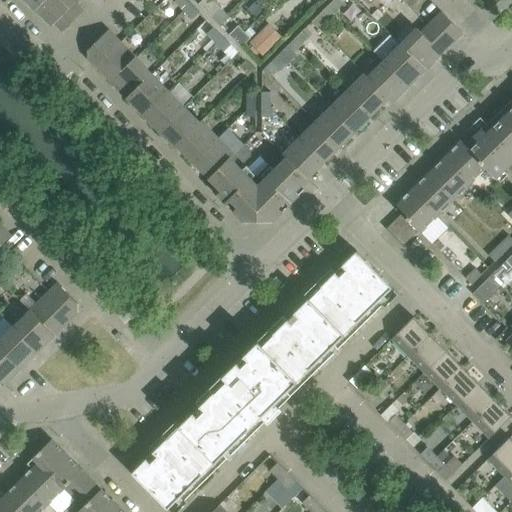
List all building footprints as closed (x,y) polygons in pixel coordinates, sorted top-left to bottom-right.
[(25,0),(35,9),(44,0),(25,0)] [(75,3),(76,2),(75,1),(74,0),(44,0),(35,9),(51,26),(54,23),(62,32),(84,11),(75,3)] [(176,0),(175,2),(183,11),(190,4),(185,0),(176,0)] [(205,11),(214,2),(212,0),(202,0),(198,4),(205,11)] [(340,0),(333,0),(328,5),(335,12),(343,3),(340,0)] [(220,8),(214,2),(205,11),(211,17),(220,8)] [(192,20),(198,13),(190,4),(183,11),(192,20)] [(335,12),(328,5),(319,14),(326,20),(335,12)] [(442,12),(431,23),(451,44),(463,33),(442,12)] [(265,55),(281,34),(266,23),(250,43),(265,55)] [(431,23),(428,26),(421,32),(417,29),(401,45),(425,70),(451,44),(431,23)] [(238,26),(229,35),(235,41),(244,32),(238,26)] [(251,27),(246,32),(251,37),(256,32),(251,27)] [(206,34),(215,43),(221,37),(213,28),(206,34)] [(88,59),(110,82),(135,57),(109,29),(88,50),(88,59)] [(305,29),(296,37),(302,44),(311,35),(305,29)] [(250,38),(244,32),(235,41),(241,48),(250,38)] [(230,46),(221,37),(215,43),(224,52),(230,46)] [(302,44),(296,37),(287,46),(294,52),(302,44)] [(425,70),(401,45),(384,61),(408,86),(425,70)] [(286,60),(280,54),(263,70),(269,77),(286,60)] [(110,82),(127,98),(152,73),(135,57),(110,82)] [(254,70),(245,61),(239,67),(248,76),(254,70)] [(392,103),(408,86),(384,61),(368,77),(367,78),(388,99),(392,103)] [(143,115),(168,90),(152,73),(127,98),(143,115)] [(365,73),(348,90),(372,115),(388,99),(367,78),(368,77),(365,73)] [(184,106),(183,105),(191,97),(179,84),(171,92),(168,90),(143,115),(159,131),(184,106)] [(356,131),(372,115),(348,90),(332,106),(356,131)] [(247,104),(256,104),(256,92),(247,92),(247,104)] [(262,104),(271,104),(271,92),(262,92),(262,104)] [(461,142),(497,178),(511,163),(511,99),(465,145),(461,141),(461,142)] [(256,104),(247,104),(247,117),(256,117),(256,104)] [(271,104),(262,104),(262,117),(271,117),(271,104)] [(159,131),(175,148),(202,121),(201,121),(200,122),(184,106),(159,131)] [(356,131),(332,106),(316,122),(340,147),(356,131)] [(177,146),(193,162),(218,138),(202,121),(175,148),(176,148),(177,146)] [(324,163),(340,147),(316,122),(300,138),(324,163)] [(193,162),(210,179),(235,155),(234,154),(218,138),(193,162)] [(324,163),(300,138),(284,153),(308,178),(324,163)] [(444,158),(470,184),(486,169),(496,179),(497,178),(461,142),(444,158)] [(221,191),(217,195),(244,222),(258,222),(258,185),(240,167),(251,156),(251,151),(244,144),(234,154),(235,155),(210,179),(221,191)] [(295,191),(308,178),(284,153),(282,155),(286,158),(258,186),(258,185),(258,222),(272,222),(299,195),(295,191)] [(444,158),(428,174),(454,200),(470,184),(444,158)] [(428,174),(411,191),(437,217),(454,200),(428,174)] [(410,222),(418,231),(420,233),(437,217),(411,191),(395,207),(401,214),(410,222)] [(386,229),(394,238),(410,222),(401,214),(386,229)] [(418,231),(410,222),(394,238),(403,246),(418,231)] [(0,246),(2,244),(11,236),(3,227),(0,224),(0,246)] [(511,238),(509,236),(499,246),(505,252),(511,244),(511,238)] [(495,262),(505,252),(499,246),(489,256),(495,262)] [(259,341),(256,344),(223,376),(227,380),(216,392),(215,391),(179,426),(180,427),(168,439),(168,438),(132,473),(170,511),(178,511),(189,502),(182,495),(262,416),(269,423),(283,409),(277,402),(296,382),(378,301),(385,308),(399,294),(357,251),(321,286),(322,287),(310,299),(309,298),(274,333),(274,334),(263,345),(259,341)] [(506,260),(496,270),(502,276),(511,266),(506,260)] [(476,269),(466,279),(472,285),(482,275),(476,269)] [(472,294),(483,305),(501,287),(491,276),(472,294)] [(32,308),(57,333),(78,312),(78,304),(57,283),(32,308)] [(40,350),(57,333),(32,308),(16,324),(40,350)] [(414,317),(405,325),(391,339),(408,356),(430,334),(414,317)] [(0,339),(0,341),(23,366),(40,350),(16,324),(0,339)] [(446,351),(430,334),(408,356),(424,372),(446,351)] [(0,375),(7,383),(23,366),(0,341),(0,375)] [(424,372),(440,389),(462,367),(446,351),(424,372)] [(478,383),(462,367),(440,389),(456,405),(478,383)] [(356,390),(365,399),(372,391),(364,382),(356,390)] [(478,383),(456,405),(472,421),(495,399),(478,383)] [(365,399),(374,408),(381,400),(372,391),(365,399)] [(511,416),(495,399),(472,421),(489,438),(511,416)] [(393,404),(381,415),(388,422),(396,415),(400,411),(393,404)] [(388,422),(397,431),(405,424),(396,415),(388,422)] [(413,433),(405,424),(397,431),(406,440),(413,433)] [(488,459),(505,476),(511,469),(511,439),(510,438),(488,459)] [(51,476),(70,458),(51,439),(33,458),(51,476)] [(420,455),(429,464),(437,456),(428,447),(420,455)] [(437,456),(442,461),(448,455),(443,450),(437,456)] [(442,461),(437,456),(429,464),(438,473),(446,465),(442,461)] [(32,469),(23,478),(49,504),(64,489),(51,476),(33,458),(27,464),(32,469)] [(88,476),(70,458),(51,476),(64,489),(65,488),(70,494),(88,476)] [(270,471),(279,480),(286,472),(277,463),(270,471)] [(286,472),(279,480),(288,489),(295,481),(286,472)] [(83,507),(101,490),(88,476),(70,494),(83,507)] [(40,511),(49,504),(23,478),(7,494),(24,511),(40,511)] [(112,511),(118,507),(101,490),(83,507),(77,511),(112,511)] [(24,511),(7,494),(0,500),(0,511),(24,511)] [(302,503),(310,511),(311,511),(318,505),(309,496),(302,503)]
